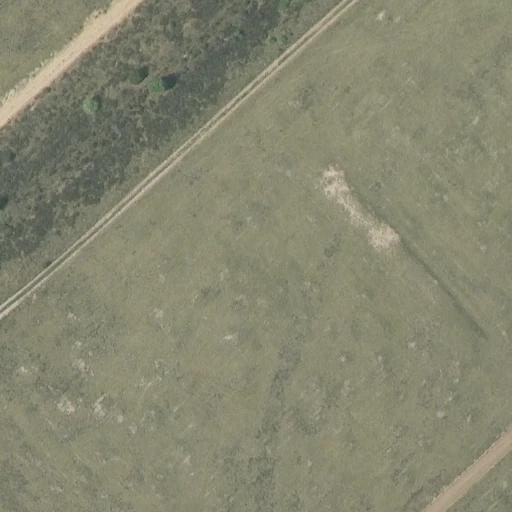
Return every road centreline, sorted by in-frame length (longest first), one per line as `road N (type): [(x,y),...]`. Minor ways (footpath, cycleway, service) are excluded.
road 1 (track): [(346,0),(0,312)]
road 2 (track): [(129,0),(0,117)]
